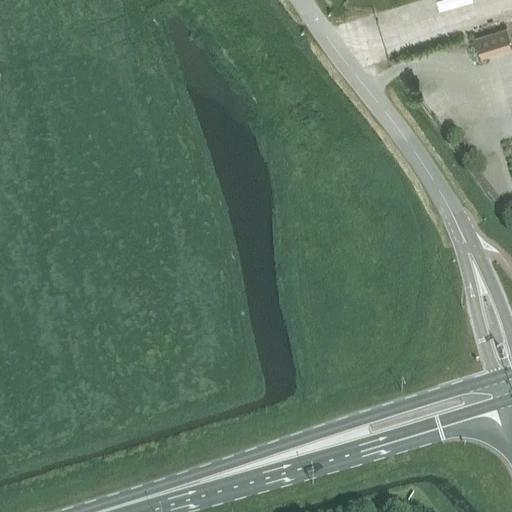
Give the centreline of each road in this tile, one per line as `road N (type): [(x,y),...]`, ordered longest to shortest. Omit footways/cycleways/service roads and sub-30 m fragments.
road 1 (unclassified): [(511,382),(447,204),(300,0)]
road 2 (secondary): [(511,385),(101,511)]
